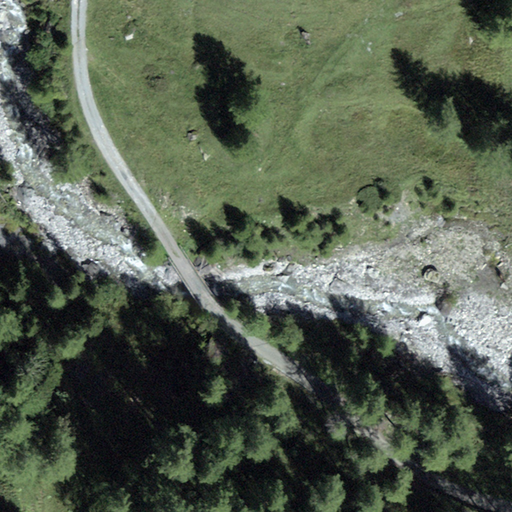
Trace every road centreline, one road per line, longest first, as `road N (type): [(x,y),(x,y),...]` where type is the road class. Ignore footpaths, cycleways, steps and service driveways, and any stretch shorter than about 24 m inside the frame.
road 1 (track): [(511,508),(466,494),(388,448),(216,311),(144,210)]
road 2 (track): [(81,0),(84,94),(144,210)]
